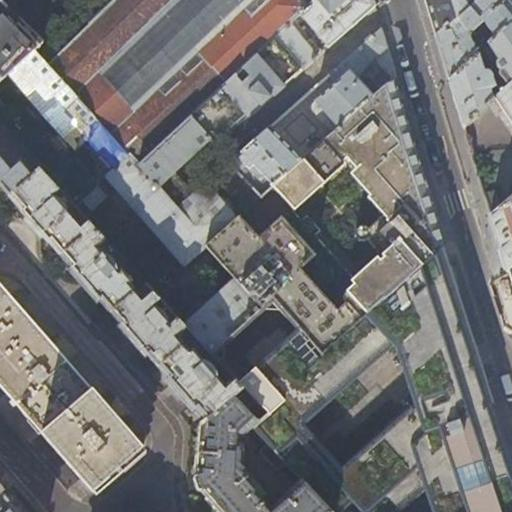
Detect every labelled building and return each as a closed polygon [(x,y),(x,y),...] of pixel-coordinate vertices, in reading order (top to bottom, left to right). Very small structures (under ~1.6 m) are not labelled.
[(112,0),(60,51),(48,63),(139,164),(220,89),(273,39),(289,25),(307,9),(301,0),(314,0),(315,1),(315,0),(112,0)] [(372,0),(315,0),(315,1),(307,9),(289,25),(297,26),(303,20),(326,49),(375,6),(372,0)] [(473,0),(424,0),(428,11),(435,35),(473,0)] [(511,1),(511,0),(473,0),(435,35),(442,57),(449,80),(480,51),(511,22),(511,1)] [(40,44),(0,3),(0,81),(8,75),(36,49),(48,63),(60,51),(47,38),(40,44)] [(511,22),(480,51),(488,60),(498,70),(491,75),(495,88),(498,96),(511,83),(511,22)] [(315,59),(289,25),(273,39),(302,70),(315,59)] [(318,117),(333,134),(393,79),(396,77),(388,51),(381,28),(342,63),(344,66),(333,76),(339,83),(316,104),(324,112),(318,117)] [(303,71),(302,70),(273,39),(220,89),(240,111),(248,120),(303,71)] [(401,108),(293,206),(294,207),(295,209),(350,159),(361,171),(359,172),(359,175),(359,177),(360,179),(367,186),(373,187),(374,186),(377,189),(370,195),(385,213),(364,231),(387,257),(360,281),(349,292),(355,299),(340,312),(301,268),(316,255),(283,218),(260,238),(240,216),(239,217),(208,183),(201,190),(179,209),(164,192),(139,164),(48,63),(36,49),(8,75),(75,149),(88,138),(114,168),(105,178),(184,267),(206,248),(234,279),(184,324),(191,331),(212,354),(274,298),(324,352),(442,248),(436,224),(423,182),(401,108)] [(480,67),(488,60),(480,51),(449,80),(455,103),(463,127),(492,101),(488,90),(495,88),(491,75),(490,74),(489,73),(488,73),(487,72),(486,72),(485,72),(484,72),(483,72),(480,67)] [(303,161),(275,186),(293,206),(401,108),(397,93),(393,79),(333,134),(303,161)] [(511,83),(498,96),(495,99),(511,123),(511,83)] [(220,130),(240,111),(220,89),(139,164),(164,192),(179,178),(174,173),(210,140),(209,139),(219,129),(220,130)] [(269,128),(242,153),(275,186),(303,161),(269,128)] [(242,153),(229,164),(230,164),(262,197),(275,186),(242,153)] [(0,189),(6,195),(29,174),(17,161),(9,169),(0,158),(0,189)] [(29,174),(6,195),(30,223),(58,253),(78,234),(76,232),(80,228),(65,212),(65,211),(64,209),(64,207),(62,205),(61,203),(59,201),(57,200),(55,199),(53,198),(51,195),(58,188),(38,166),(29,174)] [(511,266),(511,198),(490,217),(499,246),(507,272),(511,267),(511,266)] [(294,207),(283,218),(316,255),(301,268),(340,312),(355,299),(349,292),(360,281),(317,233),(322,228),(308,213),(303,217),(295,209),(294,207)] [(78,234),(58,253),(82,281),(107,309),(131,287),(127,282),(129,279),(119,269),(117,271),(115,269),(115,266),(114,264),(113,262),(110,258),(108,256),(106,255),(104,254),(101,253),(95,246),(100,241),(102,243),(106,240),(88,220),(80,228),(76,232),(78,234)] [(467,322),(442,248),(324,352),(274,298),(212,354),(230,373),(240,383),(268,414),(259,423),(253,429),(265,442),(283,461),(296,475),(314,495),(375,439),(381,445),(406,425),(416,434),(424,427),(460,394),(474,389),(479,390),(483,393),(492,406),(493,405),(467,322)] [(0,386),(16,405),(65,462),(93,493),(143,449),(122,425),(84,381),(38,328),(0,285),(0,386)] [(131,287),(107,309),(131,335),(155,363),(179,341),(191,331),(184,324),(176,314),(167,322),(165,320),(164,317),(163,314),(160,311),(158,309),(156,308),(153,307),(151,303),(159,296),(150,286),(139,296),(131,287)] [(179,341),(155,363),(181,392),(203,417),(240,383),(230,373),(221,382),(212,372),(212,371),(211,369),(210,366),(209,364),(207,362),(205,361),(203,359),(201,358),(199,357),(188,345),(185,348),(179,341)] [(268,414),(240,383),(203,417),(200,420),(196,477),(201,491),(219,511),(330,511),(314,495),(296,475),(279,491),(286,499),(273,510),(261,497),(265,494),(237,461),(238,460),(238,449),(236,449),(237,433),(241,433),(255,420),(259,423),(268,414)] [(452,511),(451,511),(511,511),(511,462),(493,405),(492,406),(483,393),(479,390),(474,389),(460,394),(424,427),(441,477),(452,511)] [(375,439),(314,495),(330,511),(383,511),(378,496),(441,477),(424,427),(416,434),(406,425),(381,445),(375,439)] [(276,467),(283,461),(265,442),(259,448),(276,467)] [(22,511),(4,491),(0,486),(0,511),(22,511)]
